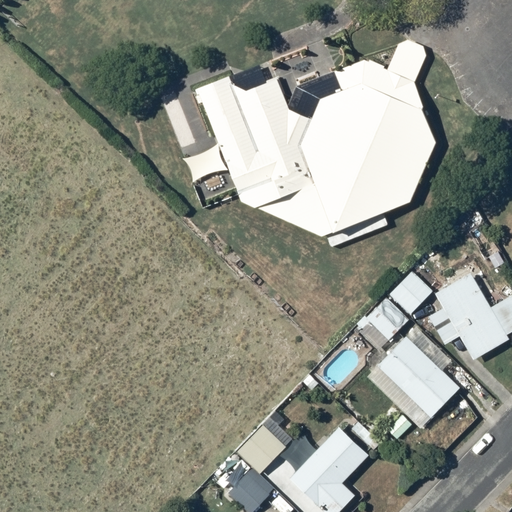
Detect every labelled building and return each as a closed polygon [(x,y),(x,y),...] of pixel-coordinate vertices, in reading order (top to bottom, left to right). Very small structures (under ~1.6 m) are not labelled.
[(239,37),(204,48),(241,163),(328,193),(418,163),(448,102),(425,47),(439,8),(417,0),(408,0),(397,33),(377,17),(337,29),(345,43),(325,70),(304,74),(285,33),(248,42),(239,37)] [(508,265),(500,249),(486,256),(494,272),(508,265)] [(433,291),(412,270),(389,293),(411,314),(433,291)] [(491,307),(470,272),(436,293),(445,307),(429,316),(445,344),(460,335),(475,358),(508,338),(506,335),(511,330),(511,294),(491,307)] [(379,351),(390,340),(410,320),(387,297),(366,317),(355,328),(379,351)] [(414,423),(420,428),(459,388),(406,335),(366,375),(403,412),(387,428),(397,439),(414,423)] [(385,436),(363,416),(352,429),(374,449),(385,436)] [(286,446),(264,424),(238,451),(260,472),(286,446)] [(368,454),(340,427),(290,478),(325,511),(337,511),(354,495),(341,482),(368,454)] [(252,511),(275,489),(252,467),(228,492),(249,511),(252,511)]
